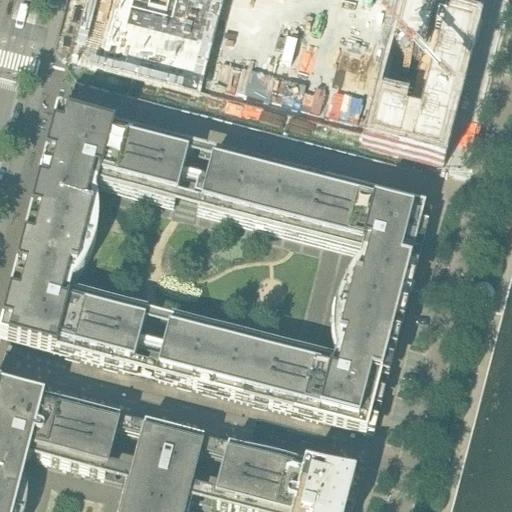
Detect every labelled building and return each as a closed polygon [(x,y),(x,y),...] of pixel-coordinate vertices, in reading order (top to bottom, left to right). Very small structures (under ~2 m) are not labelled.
[(71,61),(70,65),(197,98),(371,143),(380,108),(388,77),(390,69),(395,49),(407,0),(86,0),(71,60),(71,61)] [(380,108),(371,143),(436,160),(469,31),(477,0),(407,0),(395,49),(390,69),(388,77),(380,108)] [(423,211),(212,157),(205,183),(182,177),(189,151),(55,116),(0,329),(0,343),(130,377),(137,351),(160,357),(153,383),(365,437),(366,434),(375,437),(389,383),(380,380),(382,370),(392,373),(416,281),(406,278),(408,269),(418,271),(432,217),(422,215),(423,211)] [(23,511),(25,503),(25,487),(22,470),(24,463),(125,489),(126,486),(130,487),(132,478),(131,478),(142,433),(141,433),(142,430),(0,393),(0,511),(23,511)] [(125,489),(118,511),(187,511),(189,505),(190,502),(186,501),(188,492),(190,493),(201,449),(202,449),(203,446),(142,430),(141,433),(142,433),(131,478),(132,478),(130,487),(126,486),(125,489)] [(345,511),(353,484),(203,446),(202,449),(201,449),(190,493),(188,492),(186,501),(190,502),(189,505),(215,511),(345,511)]
